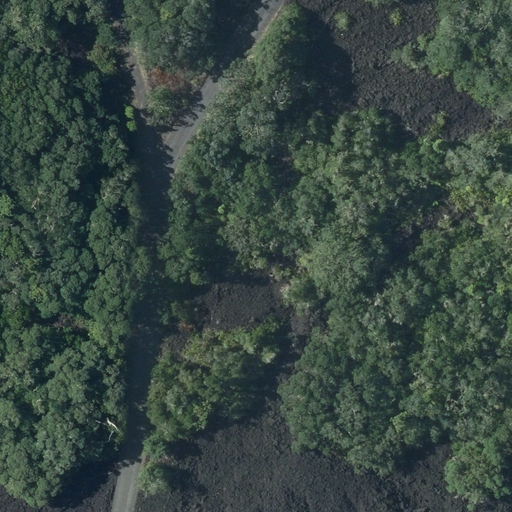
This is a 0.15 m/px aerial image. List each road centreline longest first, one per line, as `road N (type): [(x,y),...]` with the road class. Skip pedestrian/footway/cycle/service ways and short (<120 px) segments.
road 1 (track): [(266,0),(145,192),(143,342),(112,511)]
road 2 (track): [(115,0),(145,192)]
